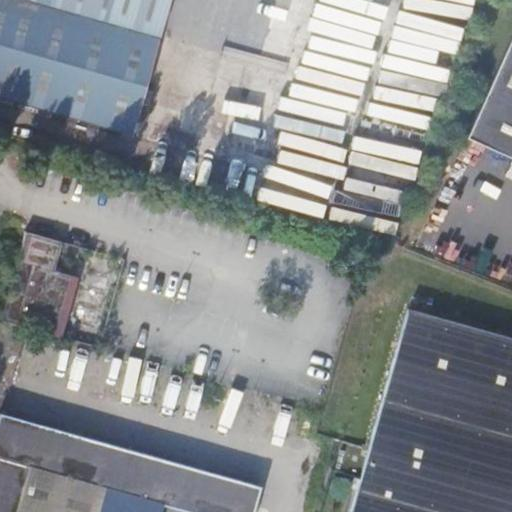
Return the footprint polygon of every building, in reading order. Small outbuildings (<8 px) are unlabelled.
[(0,0),(0,100),(299,184),(349,0),(0,0)] [(511,34),(465,141),(511,162),(511,34)] [(511,162),(465,141),(464,142),(460,154),(459,166),(460,181),(463,191),(467,200),(475,211),(484,219),(496,226),(507,229),(511,217),(511,162)] [(55,270),(63,238),(26,229),(10,300),(56,310),(52,330),(64,333),(77,275),(55,270)] [(511,511),(511,333),(410,306),(352,511),(511,511)] [(302,411),(326,347),(285,331),(262,397),(302,411)] [(250,511),(257,489),(190,470),(160,462),(0,416),(0,511),(161,511),(162,509),(172,511),(250,511)] [(160,462),(190,470),(199,438),(170,430),(160,462)]
